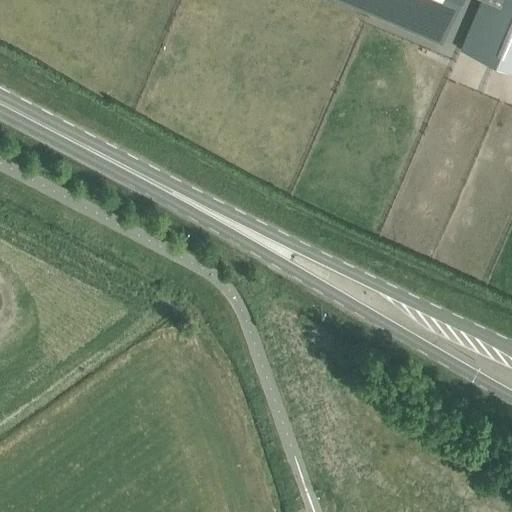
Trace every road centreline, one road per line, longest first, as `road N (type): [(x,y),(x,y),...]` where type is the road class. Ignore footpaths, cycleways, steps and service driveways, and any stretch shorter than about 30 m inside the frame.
road 1 (secondary): [(226,219),(299,275),(511,396)]
road 2 (secondary): [(511,349),(226,219)]
road 3 (secondary): [(226,219),(0,103)]
